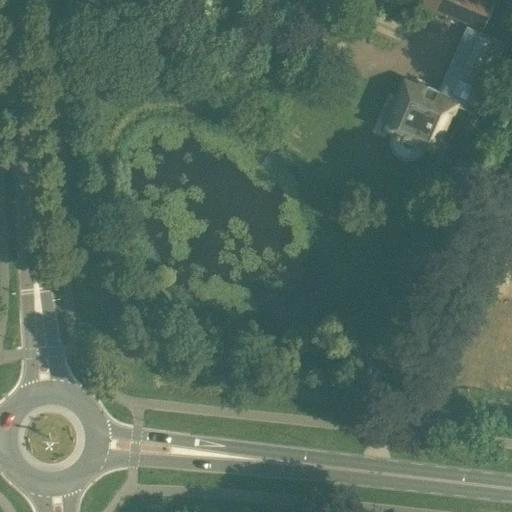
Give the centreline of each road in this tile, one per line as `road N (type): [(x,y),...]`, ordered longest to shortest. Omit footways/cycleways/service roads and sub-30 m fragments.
road 1 (secondary): [(511,492),(98,446)]
road 2 (secondary): [(45,391),(24,0)]
